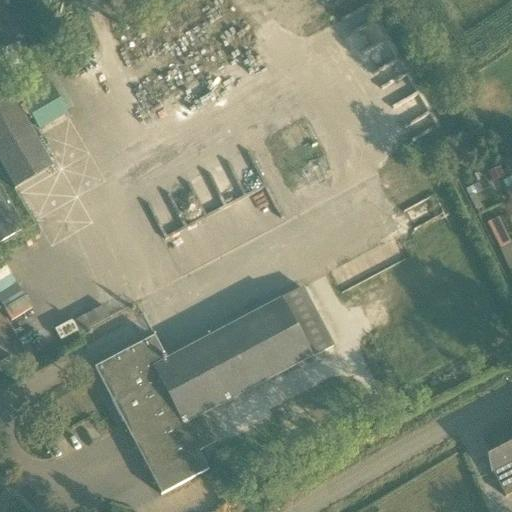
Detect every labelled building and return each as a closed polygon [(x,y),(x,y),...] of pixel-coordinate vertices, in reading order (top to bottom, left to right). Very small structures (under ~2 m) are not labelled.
[(27,101),(41,130),(72,116),(58,87),(27,101)] [(0,160),(14,190),(56,170),(23,100),(0,110),(0,160)] [(309,118),(261,138),(271,161),(319,141),(309,118)] [(288,173),(297,197),(338,181),(328,157),(288,173)] [(0,221),(1,223),(9,238),(21,232),(0,193),(0,221)] [(498,219),(487,224),(500,251),(511,246),(509,242),(498,219)] [(0,297),(6,314),(29,306),(22,288),(0,295),(0,297)] [(201,417),(311,359),(333,348),(303,289),(281,300),(165,361),(153,338),(94,370),(161,497),(208,471),(198,454),(202,452),(215,445),(201,417)] [(103,306),(54,331),(59,342),(108,317),(103,306)] [(511,495),(511,427),(482,443),(492,470),(508,498),(511,495)] [(219,454),(215,445),(202,452),(207,461),(219,454)]
